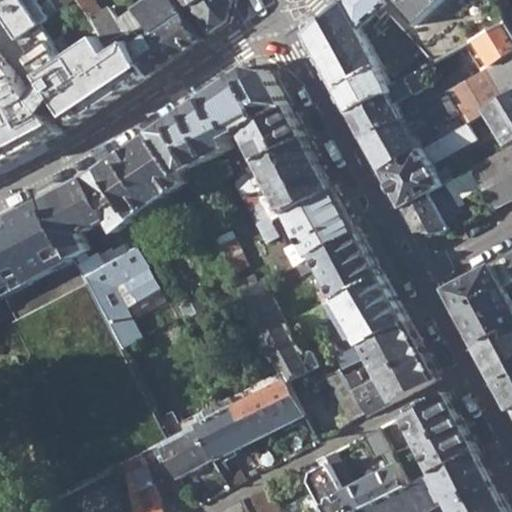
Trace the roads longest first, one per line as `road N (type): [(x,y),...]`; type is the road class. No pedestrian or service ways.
road 1 (residential): [(0,198),(78,158),(278,22)]
road 2 (tertiary): [(278,22),(420,277)]
road 3 (tertiary): [(420,277),(511,455)]
